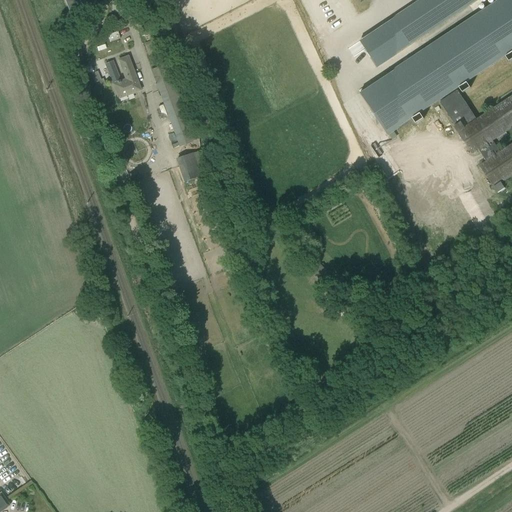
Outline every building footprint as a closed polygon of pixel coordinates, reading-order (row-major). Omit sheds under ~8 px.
[(64,0),(69,11),(85,5),(82,0),(64,0)] [(511,52),(511,0),(420,0),(392,19),(410,46),(479,0),(498,0),(358,93),(387,136),(511,52)] [(117,33),(107,37),(107,39),(109,44),(120,40),(117,33)] [(157,53),(153,40),(143,43),(148,56),(155,54),(157,53)] [(160,52),(157,53),(155,54),(158,65),(164,63),(160,52)] [(117,83),(113,85),(118,99),(140,91),(128,57),(118,60),(126,80),(120,82),(119,81),(117,82),(117,83)] [(112,61),(104,64),(111,83),(120,80),(112,61)] [(170,62),(150,70),(156,84),(179,147),(192,143),(198,140),(199,140),(189,113),(188,111),(176,78),(170,62)] [(511,129),(511,95),(477,119),(464,101),(467,98),(464,94),(461,96),(457,91),(440,102),(455,126),(453,128),(458,134),(473,156),(479,151),(486,162),(479,166),(494,188),(498,194),(505,189),(502,184),(511,176),(511,144),(500,152),(495,145),(510,135),(508,132),(511,129)] [(200,151),(194,153),(177,159),(185,182),(208,174),(200,151)] [(333,278),(318,262),(313,267),(327,283),(333,278)] [(0,494),(0,493),(0,511),(9,506),(0,494)]
